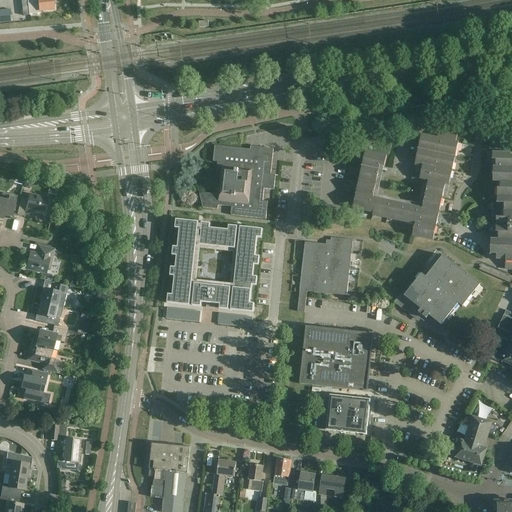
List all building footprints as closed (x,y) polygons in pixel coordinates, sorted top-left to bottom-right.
[(54,9),(52,0),(27,0),(29,14),(40,13),(40,10),(54,9)] [(0,23),(11,22),(10,10),(0,10),(0,23)] [(422,134),(413,173),(412,179),(420,180),(421,178),(425,180),(420,204),(378,195),(384,166),(385,166),(387,156),(366,152),(353,209),(373,213),(373,216),(415,226),(413,236),(433,241),(446,184),(450,185),(459,142),(456,141),(458,134),(440,130),(438,137),(422,134)] [(250,150),(215,145),(214,161),(218,162),(214,194),(199,192),(203,207),(218,209),(219,205),(232,207),(231,215),(266,218),(268,202),(263,201),(265,188),(274,190),(276,174),(271,174),(274,149),(258,147),(251,146),(250,150)] [(511,146),(490,145),(490,152),(488,152),(488,160),(497,160),(497,167),(495,167),(494,182),(501,182),(501,189),(499,189),(498,204),(493,204),(493,217),(498,218),(498,233),(500,234),(499,240),(492,240),(492,254),(498,255),(498,260),(507,260),(506,270),(511,269),(511,155),(511,146)] [(204,180),(202,168),(194,169),(197,182),(204,180)] [(17,197),(9,195),(7,201),(0,199),(0,217),(3,219),(4,214),(12,216),(17,197)] [(48,199),(30,195),(29,200),(22,198),(18,215),(25,217),(26,212),(37,214),(37,213),(44,215),(48,199)] [(172,268),(171,276),(176,276),(174,296),(169,295),(168,303),(189,305),(194,305),(201,306),(201,302),(221,304),(221,308),(228,309),(232,310),(253,312),(254,305),(249,304),(252,284),(256,285),(257,277),(252,277),(254,264),(258,264),(259,257),(254,257),(257,237),(261,237),(262,230),(241,228),(237,227),(229,226),(229,231),(209,229),(209,228),(209,225),(210,224),(202,223),(198,223),(177,221),(176,228),(181,228),(179,248),(174,248),(174,255),(178,256),(177,269),(172,268)] [(353,240),(331,238),(331,240),(327,240),(326,244),(305,242),(297,311),(305,312),(307,291),(347,296),(353,240)] [(41,246),(37,245),(35,253),(30,252),(26,269),(45,274),(49,260),(51,261),(54,249),(41,246)] [(480,285),(443,255),(426,277),(422,273),(405,295),(402,293),(397,298),(394,302),(414,318),(417,316),(424,322),(429,315),(441,325),(458,304),(463,307),(480,285)] [(57,305),(57,306),(63,308),(66,295),(65,295),(67,288),(52,284),(50,291),(45,289),(42,302),(57,305)] [(55,313),(57,306),(57,305),(42,302),(38,315),(44,317),(43,323),(57,326),(60,314),(55,313)] [(511,319),(503,315),(497,328),(500,330),(488,356),(498,361),(499,359),(501,360),(511,365),(511,319)] [(300,384),(367,391),(373,344),(374,334),(306,326),(300,384)] [(31,345),(52,350),(54,341),(64,343),(66,331),(53,328),(52,334),(40,331),(37,341),(32,340),(31,345)] [(31,345),(28,359),(43,363),(41,370),(56,374),(57,371),(59,362),(49,359),(52,350),(31,345)] [(24,376),(21,388),(26,389),(24,399),(48,405),(49,404),(41,402),(43,393),(48,374),(31,370),(30,375),(29,378),(24,376)] [(370,400),(331,396),(327,430),(346,432),(366,435),(370,400)] [(492,422),(472,416),(464,441),(461,440),(455,457),(481,466),(487,448),(484,447),(492,422)] [(59,426),(49,425),(48,440),(58,441),(59,426)] [(80,440),(63,439),(60,466),(63,466),(78,468),(78,462),(80,440)] [(187,473),(188,473),(191,447),(152,443),(151,447),(152,447),(149,469),(150,469),(187,473)] [(10,475),(27,478),(29,465),(22,464),(23,455),(7,453),(5,465),(11,465),(10,475)] [(274,481),(274,484),(287,486),(289,477),(291,461),(278,459),(277,468),(276,468),(274,481)] [(236,462),(219,460),(218,466),(216,466),(212,494),(206,493),(203,511),(216,511),(218,496),(222,496),(225,476),(234,477),(236,462)] [(264,466),(251,464),(249,477),(246,477),(245,489),(252,490),(262,491),(263,482),(261,482),(264,466)] [(182,511),(187,473),(150,469),(149,476),(154,477),(153,486),(153,485),(151,497),(164,498),(162,511),(182,511)] [(293,488),(292,499),(304,501),(304,500),(316,502),(316,492),(313,492),(316,475),(301,473),(300,475),(296,474),(294,486),(293,488)] [(2,484),(1,495),(17,497),(19,497),(21,490),(25,490),(27,478),(10,475),(8,485),(2,484)] [(343,498),(346,479),(323,476),(320,495),(326,495),(327,489),(336,490),(335,497),(343,498)] [(286,487),(284,501),(291,502),(292,499),(293,488),(286,487)] [(0,504),(5,505),(4,511),(21,511),(23,505),(16,504),(17,497),(1,495),(0,501),(0,504)] [(265,511),(268,499),(259,497),(256,511),(261,511),(260,511),(265,511)] [(327,508),(326,497),(316,498),(317,509),(327,508)] [(511,511),(511,500),(510,501),(507,501),(507,502),(498,502),(496,504),(496,510),(496,511),(495,511),(511,511)] [(134,511),(135,503),(128,503),(127,511),(134,511)]
